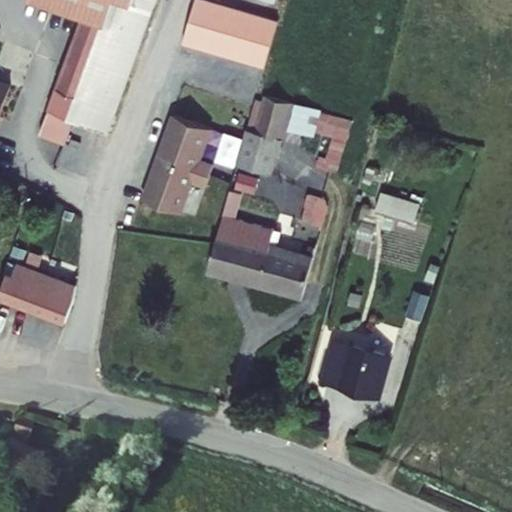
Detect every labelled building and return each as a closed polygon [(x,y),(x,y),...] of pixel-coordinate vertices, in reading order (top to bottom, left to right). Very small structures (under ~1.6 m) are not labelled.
[(36,0),(66,11),(29,131),(53,138),(61,115),(95,127),(138,4),(126,0),(36,0)] [(266,66),(280,17),(223,0),(193,0),(181,42),(266,66)] [(238,123),(228,157),(262,166),(281,95),(256,88),(245,125),(238,123)] [(172,107),(167,123),(188,128),(193,113),(172,107)] [(141,129),(128,174),(162,183),(174,138),(141,129)] [(200,153),(183,216),(205,223),(224,160),(200,153)] [(135,195),(131,213),(152,218),(162,183),(128,174),(124,192),(135,195)] [(220,182),(196,262),(293,287),(302,253),(271,245),(276,225),(238,214),(236,204),(240,188),(220,182)] [(355,185),(351,206),(390,217),(396,197),(355,185)] [(300,194),(296,208),(317,214),(321,199),(300,194)] [(0,240),(0,273),(1,274),(5,265),(13,268),(11,278),(61,296),(64,285),(11,264),(23,223),(7,218),(0,240)] [(0,298),(57,319),(61,296),(11,278),(13,268),(5,265),(1,274),(0,273),(0,298)] [(408,313),(421,318),(430,294),(416,289),(408,313)] [(314,333),(301,377),(359,393),(371,350),(314,333)] [(11,460),(0,453),(0,474),(0,475),(11,460)]
